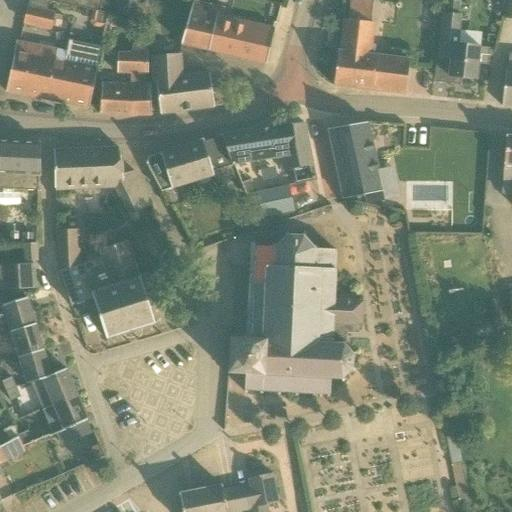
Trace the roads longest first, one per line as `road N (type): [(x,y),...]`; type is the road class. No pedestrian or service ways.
road 1 (residential): [(83,368),(43,254),(47,128)]
road 2 (residential): [(511,128),(302,109),(278,87)]
road 3 (tertiary): [(47,128),(182,127),(224,117),(278,87)]
road 4 (residential): [(130,479),(207,436),(210,327)]
road 5 (residential): [(83,368),(210,327)]
road 6 (residential): [(130,479),(83,368)]
